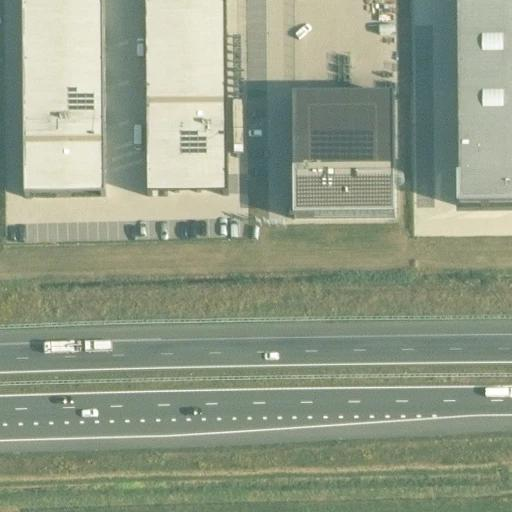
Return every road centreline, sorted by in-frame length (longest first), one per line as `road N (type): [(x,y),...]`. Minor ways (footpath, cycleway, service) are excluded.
road 1 (motorway): [(511,345),(0,361)]
road 2 (motorway): [(0,413),(511,402)]
